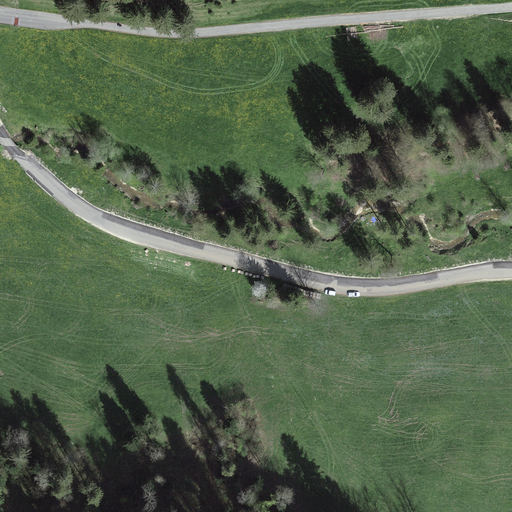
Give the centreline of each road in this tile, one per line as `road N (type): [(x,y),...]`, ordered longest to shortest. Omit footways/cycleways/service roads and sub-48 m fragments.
road 1 (unclassified): [(511,270),(335,284),(170,243),(85,210),(0,133)]
road 2 (unclassified): [(511,8),(190,32),(0,12)]
